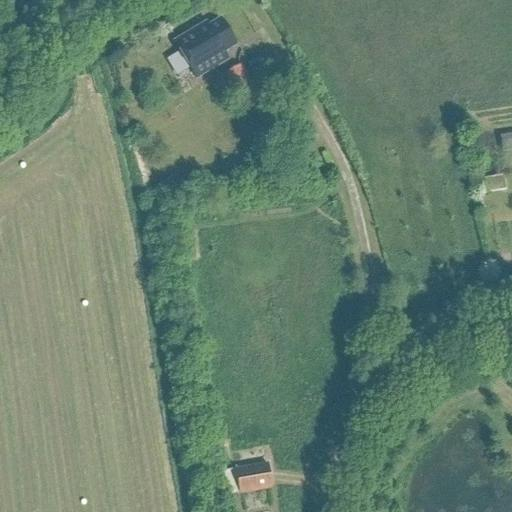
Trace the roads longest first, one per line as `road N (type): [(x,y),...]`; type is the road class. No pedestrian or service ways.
road 1 (track): [(405,370),(378,313),(339,165),(237,0)]
road 2 (unclassified): [(325,511),(351,431),(392,380),(441,349),(511,326)]
